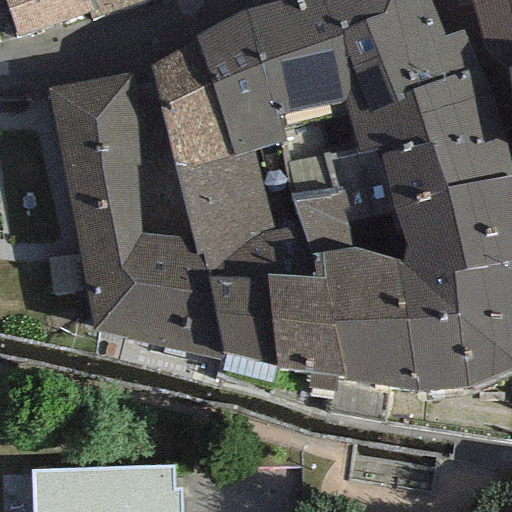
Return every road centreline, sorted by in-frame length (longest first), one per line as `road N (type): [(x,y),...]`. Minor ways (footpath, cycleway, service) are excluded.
road 1 (residential): [(225,0),(88,55),(0,66)]
road 2 (residential): [(511,159),(454,0)]
